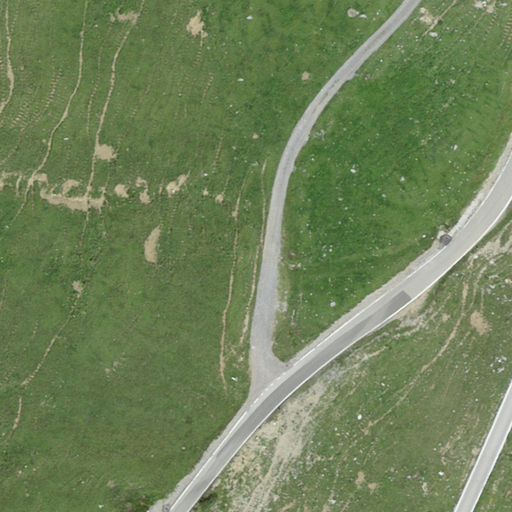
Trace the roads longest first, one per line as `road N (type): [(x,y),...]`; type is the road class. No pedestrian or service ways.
road 1 (tertiary): [(511,174),(453,250),(259,413),(178,511)]
road 2 (track): [(272,401),(256,358),(285,148),(343,62),(405,0)]
road 3 (tertiary): [(463,511),(511,401)]
